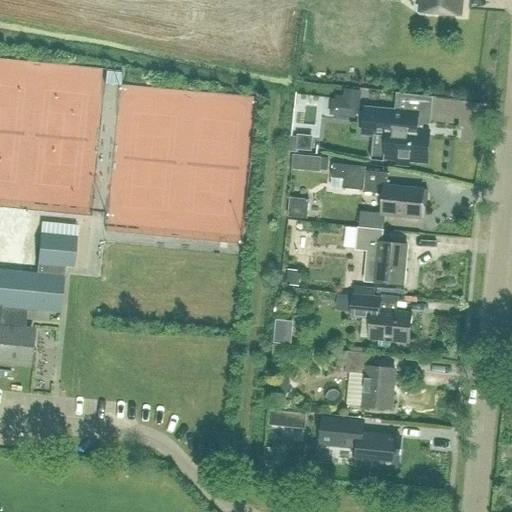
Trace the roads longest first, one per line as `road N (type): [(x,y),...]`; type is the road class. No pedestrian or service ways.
road 1 (residential): [(474,511),(511,134)]
road 2 (unclassified): [(235,511),(154,438),(0,421)]
